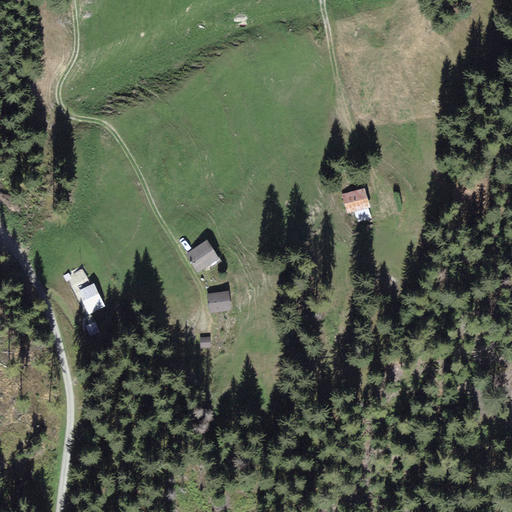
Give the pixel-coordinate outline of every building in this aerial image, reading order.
[(358,187),(338,194),(344,211),(352,208),(356,220),(368,216),(358,187)] [(213,237),(190,253),(203,271),(226,256),(213,237)] [(100,282),(82,290),(91,311),(109,303),(100,282)] [(239,288),(215,291),(217,310),(241,307),(239,288)] [(96,321),(86,325),(90,335),(100,331),(96,321)] [(218,334),(207,335),(207,345),(219,345),(218,334)]
